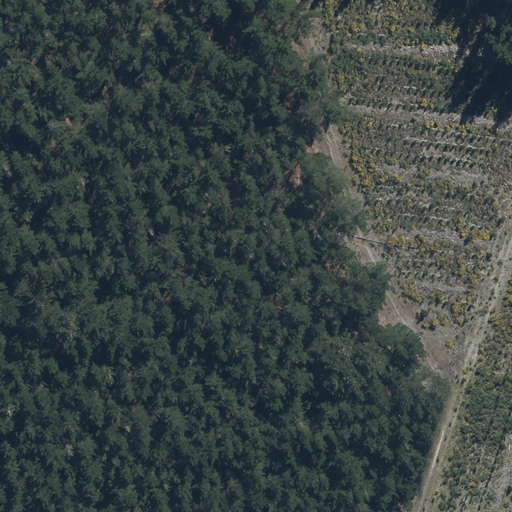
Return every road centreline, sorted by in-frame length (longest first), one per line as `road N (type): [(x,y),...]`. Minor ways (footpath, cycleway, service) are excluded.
road 1 (track): [(303,0),(437,407)]
road 2 (track): [(398,511),(511,205)]
